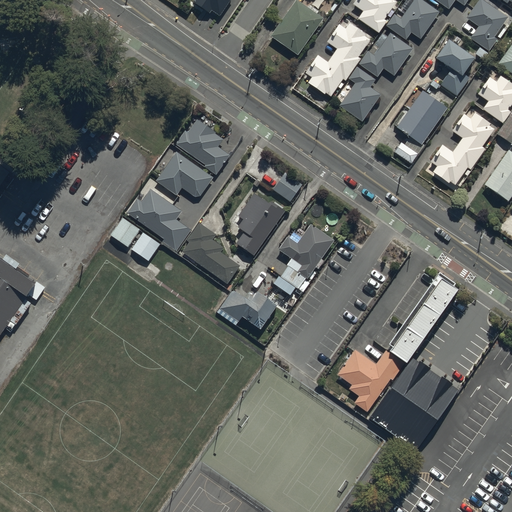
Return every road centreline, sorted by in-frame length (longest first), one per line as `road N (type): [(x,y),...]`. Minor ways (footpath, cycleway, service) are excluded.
road 1 (tertiary): [(212,68),(511,279)]
road 2 (tertiary): [(113,0),(212,68)]
